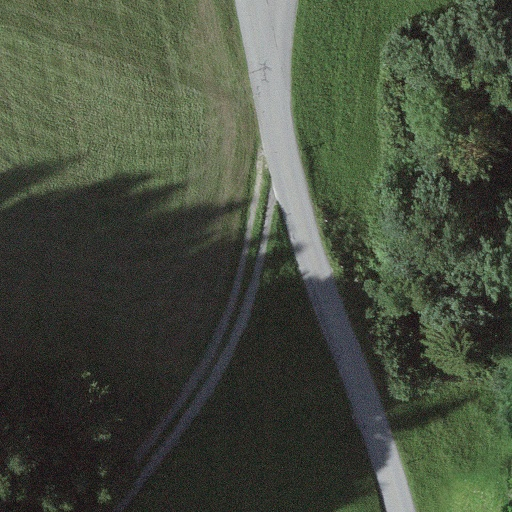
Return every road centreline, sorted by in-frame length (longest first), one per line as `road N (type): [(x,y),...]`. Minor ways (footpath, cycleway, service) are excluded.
road 1 (track): [(116,511),(227,356),(279,161)]
road 2 (unclassified): [(279,161),(397,511)]
road 3 (track): [(250,0),(279,161)]
road 4 (track): [(298,0),(279,161)]
